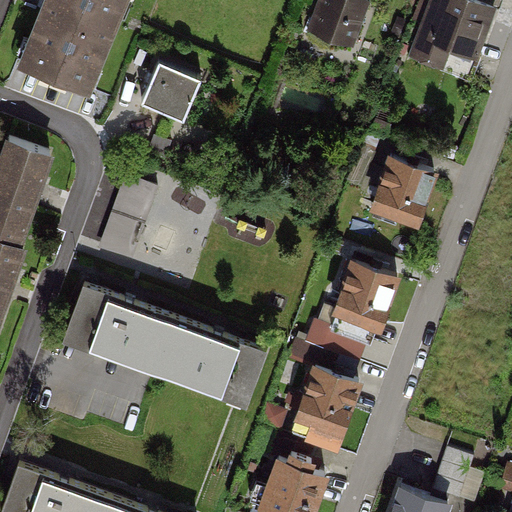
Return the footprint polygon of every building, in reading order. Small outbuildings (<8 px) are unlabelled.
[(131,0),(48,0),(18,78),(88,106),(131,0)] [(368,1),(365,0),(319,0),(309,29),(353,44),(365,12),(368,1)] [(494,8),(473,0),(432,0),(410,56),(465,78),(494,8)] [(499,0),(474,0),(496,9),(499,0)] [(190,78),(151,61),(133,101),(173,118),(190,78)] [(51,150),(10,136),(0,163),(0,234),(19,241),(51,150)] [(435,169),(392,154),(374,201),(417,217),(435,169)] [(157,185),(129,174),(104,243),(133,253),(157,185)] [(19,241),(0,234),(0,308),(23,242),(19,241)] [(371,265),(354,258),(336,306),(349,311),(343,329),(372,340),(397,274),(380,268),(382,261),(373,258),(371,265)] [(262,345),(85,280),(67,330),(244,395),(262,345)] [(357,383),(307,365),(290,409),(341,428),(357,383)] [(289,457),(279,454),(263,499),(299,511),(310,511),(325,470),(309,464),(312,455),(292,449),(289,457)] [(165,511),(20,459),(1,510),(6,511),(165,511)] [(439,511),(445,497),(399,480),(386,511),(439,511)]
